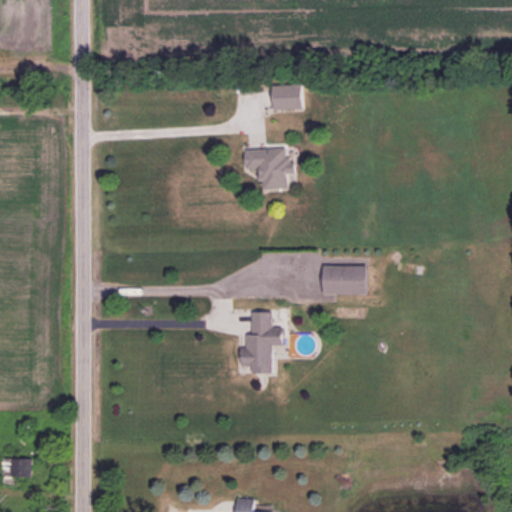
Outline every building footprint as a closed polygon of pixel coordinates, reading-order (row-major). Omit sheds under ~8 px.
[(274,109),(304,108),(303,83),(273,85),(274,109)] [(246,148),(247,168),(262,168),(263,187),(295,186),(294,159),(287,159),(287,146),(246,148)] [(367,294),(367,265),(324,265),(324,293),(367,294)] [(273,311),(253,311),(253,330),(247,330),(247,347),(243,347),(243,366),(253,366),(253,373),(274,372),(274,345),(285,345),(285,326),(274,326),(273,311)] [(33,476),(34,458),(4,457),(4,476),(33,476)]
